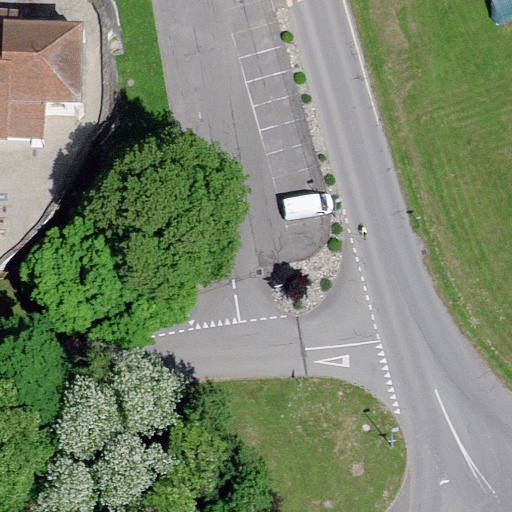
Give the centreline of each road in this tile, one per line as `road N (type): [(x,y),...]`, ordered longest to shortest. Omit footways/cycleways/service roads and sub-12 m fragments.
road 1 (residential): [(409,339),(241,352),(0,355)]
road 2 (tertiary): [(409,339),(312,0)]
road 3 (tertiary): [(479,511),(409,339)]
